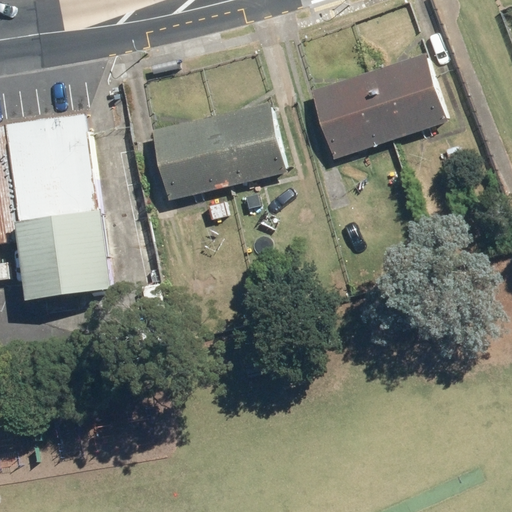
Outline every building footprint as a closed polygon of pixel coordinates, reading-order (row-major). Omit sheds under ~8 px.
[(436,53),(318,89),(338,157),(457,122),(436,53)] [(279,106),(163,132),(177,198),(294,172),(279,106)] [(0,131),(0,240),(22,238),(20,222),(107,211),(95,119),(0,131)] [(22,238),(31,304),(117,293),(107,211),(20,222),(22,238)] [(15,266),(0,267),(0,283),(17,282),(15,266)]
